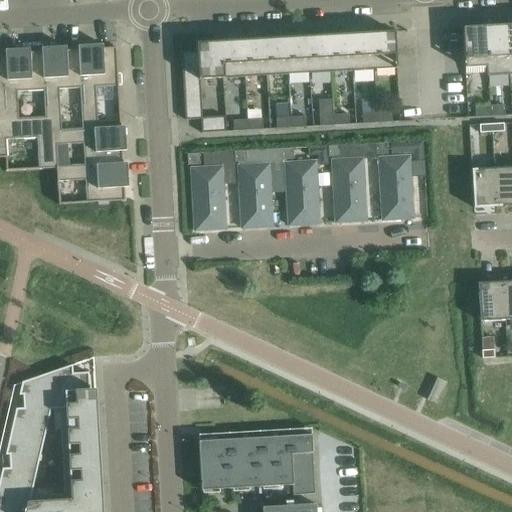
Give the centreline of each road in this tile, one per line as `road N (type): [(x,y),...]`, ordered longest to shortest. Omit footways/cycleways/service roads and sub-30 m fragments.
road 1 (unclassified): [(511,468),(164,305)]
road 2 (residential): [(162,250),(425,235)]
road 3 (residential): [(162,250),(148,10)]
road 4 (residential): [(173,511),(164,305)]
road 5 (residential): [(148,10),(330,0)]
road 6 (residential): [(0,19),(148,10)]
